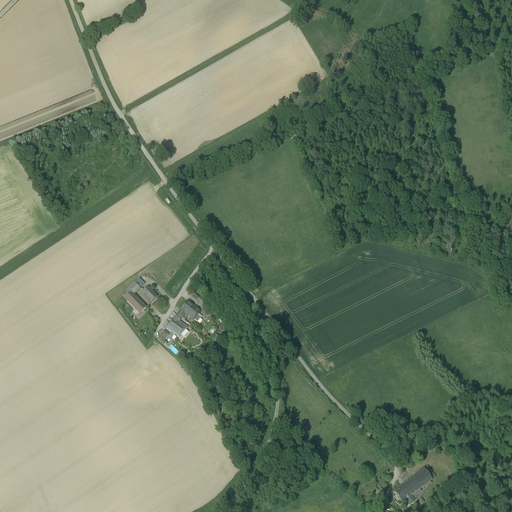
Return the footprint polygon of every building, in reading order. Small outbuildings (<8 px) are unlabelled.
[(144,284),(139,279),(135,283),(140,288),(144,284)] [(135,283),(122,296),(127,301),(134,295),(140,289),(140,288),(135,283)] [(157,297),(147,287),(143,292),(153,302),(157,297)] [(147,308),(134,295),(127,301),(140,314),(147,308)] [(200,313),(188,302),(182,310),(185,313),(194,320),(197,316),(200,313)] [(205,309),(201,313),(206,318),(210,313),(205,309)] [(179,320),(175,317),(166,329),(179,337),(181,335),(185,330),(187,328),(179,322),(180,320),(179,320)] [(216,335),(212,339),(215,343),(220,339),(216,335)] [(394,492),(402,503),(436,478),(427,467),(394,492)]
